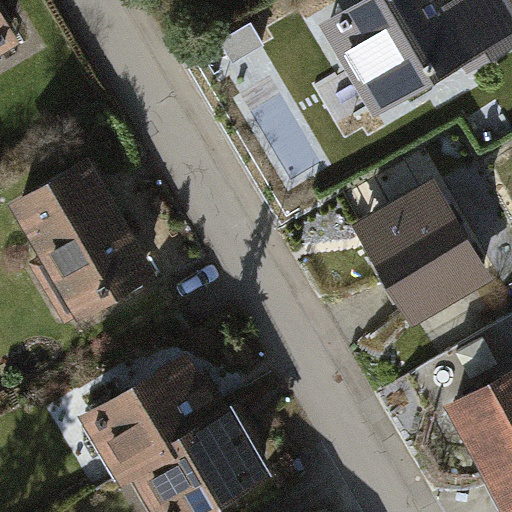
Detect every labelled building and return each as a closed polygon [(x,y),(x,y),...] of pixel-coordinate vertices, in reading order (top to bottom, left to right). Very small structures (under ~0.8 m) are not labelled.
[(0,0),(0,46),(22,33),(1,0),(0,0)] [(511,0),(353,0),(319,19),(375,118),(511,40),(511,0)] [(154,266),(89,146),(2,192),(66,313),(154,266)] [(434,172),(359,209),(416,323),(491,285),(434,172)] [(220,400),(189,343),(79,404),(120,480),(133,473),(154,511),(212,511),(281,474),(236,392),(220,400)] [(511,359),(440,399),(501,511),(504,511),(511,507),(511,359)]
